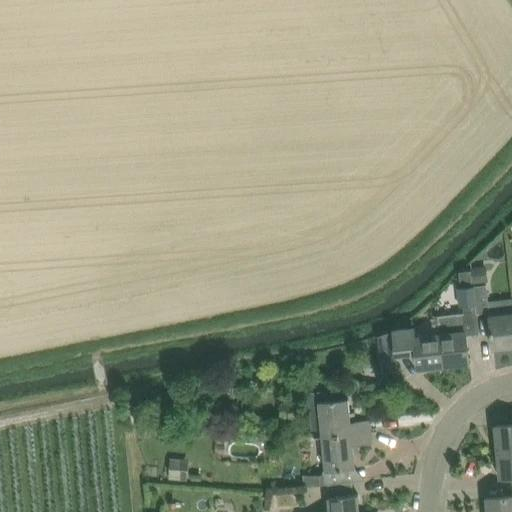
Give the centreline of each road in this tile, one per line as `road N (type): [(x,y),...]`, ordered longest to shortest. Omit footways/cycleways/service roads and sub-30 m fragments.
road 1 (track): [(511,173),(379,293),(318,316),(0,381)]
road 2 (residential): [(511,382),(460,410),(429,511)]
